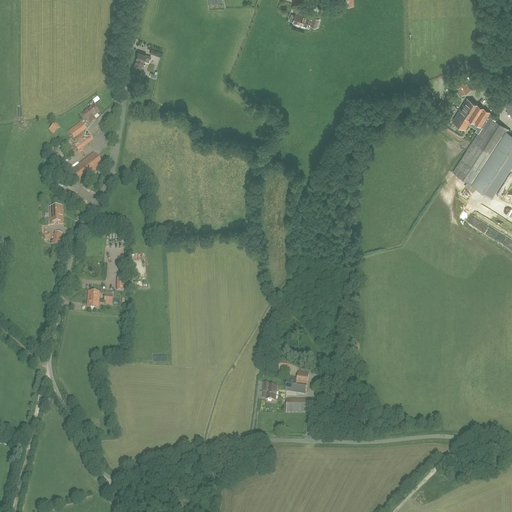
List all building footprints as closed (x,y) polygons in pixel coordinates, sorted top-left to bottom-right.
[(291,14),(290,18),(289,21),(293,22),(293,23),(307,27),(308,24),(311,25),(311,26),(316,28),(319,19),(314,18),(313,21),(309,20),(310,17),(296,13),(295,16),(291,14)] [(138,53),(136,59),(134,67),(141,69),(143,61),(144,61),(145,58),(150,60),(151,57),(142,54),(143,53),(139,51),(138,53)] [(463,75),(453,80),(461,96),(471,91),(463,75)] [(488,116),(490,113),(467,98),(452,122),(465,130),(471,121),(482,127),(443,188),(464,201),(474,186),(491,197),(511,164),(511,135),(509,133),(511,131),(488,116)] [(511,98),(503,103),(511,118),(511,122),(510,123),(511,127),(511,126),(511,98)] [(437,105),(446,111),(450,106),(441,100),(437,105)] [(94,106),(82,114),(87,121),(88,120),(90,123),(95,120),(93,117),(99,112),(94,106)] [(53,134),(60,128),(56,123),(48,129),(53,134)] [(80,123),(68,132),(72,138),(70,140),(78,151),(93,139),(80,123)] [(71,170),(81,183),(104,166),(94,153),(71,170)] [(480,207),(483,209),(481,213),(499,223),(502,216),(481,204),(480,207)] [(49,206),(50,224),(54,224),(55,221),(58,221),(58,224),(63,224),(62,206),(49,206)] [(511,220),(511,212),(499,206),(496,211),(511,220)] [(471,214),(468,220),(488,232),(492,226),(471,214)] [(54,230),(51,242),(59,244),(62,232),(54,230)] [(499,241),(511,249),(511,240),(503,235),(499,241)] [(88,291),(86,307),(98,308),(99,292),(88,291)] [(104,293),(104,301),(112,302),(113,294),(104,293)] [(276,360),(275,370),(289,372),(290,362),(276,360)] [(285,391),(306,394),(309,373),(298,371),(297,380),(287,378),(285,391)] [(275,400),(277,386),(269,386),(269,383),(264,383),(263,391),(267,392),(266,399),(275,400)] [(308,399),(287,399),(287,412),(308,413),(308,399)] [(302,432),(302,417),(287,416),(287,432),(302,432)]
